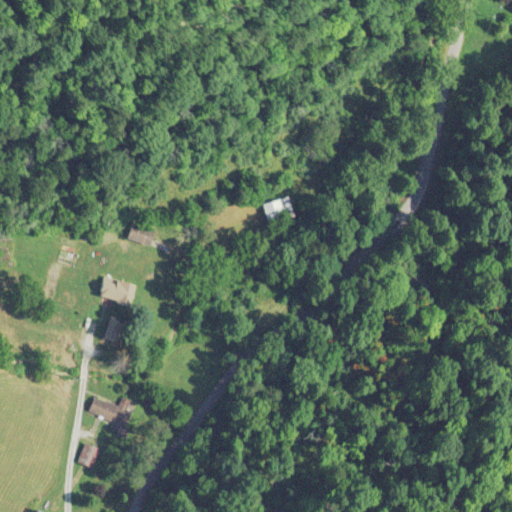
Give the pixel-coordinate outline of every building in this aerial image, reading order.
[(258,204),(264,225),(291,217),(285,196),(258,204)] [(126,239),(147,245),(151,230),(130,224),(126,239)] [(108,290),(98,285),(94,294),(124,307),(133,287),(113,278),(108,290)] [(113,342),(120,323),(107,319),(100,338),(113,342)] [(121,398),(118,406),(91,396),(85,414),(123,426),(131,401),(121,398)] [(97,448),(83,443),(77,461),(92,466),(97,448)]
